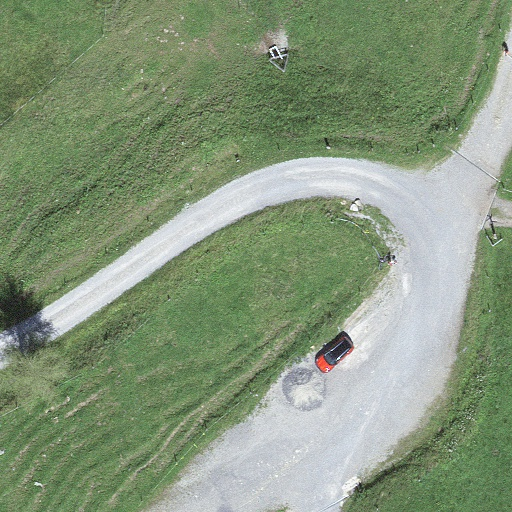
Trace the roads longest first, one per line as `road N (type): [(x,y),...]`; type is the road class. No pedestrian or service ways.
road 1 (track): [(426,229),(406,200),(374,188),(261,188),(0,346)]
road 2 (track): [(326,443),(386,360),(429,278),(426,229)]
road 3 (track): [(426,229),(483,151),(511,84)]
road 4 (track): [(326,443),(208,511)]
